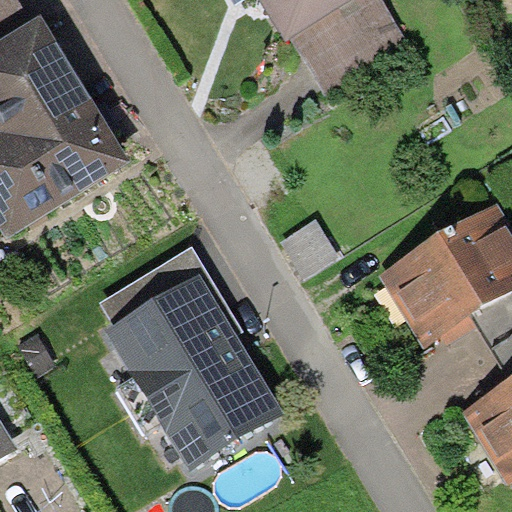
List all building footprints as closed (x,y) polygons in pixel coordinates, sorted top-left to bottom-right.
[(0,0),(0,46),(34,25),(18,0),(0,0)] [(259,0),(262,4),(287,44),(291,41),(357,0),(259,0)] [(409,46),(382,0),(357,0),(291,41),(326,97),(409,46)] [(102,120),(41,21),(34,25),(0,46),(0,233),(7,244),(132,168),(102,120)] [(511,231),(497,206),(380,277),(425,350),(453,332),(472,321),(511,296),(511,231)] [(101,305),(115,328),(200,277),(207,273),(193,250),(101,305)] [(212,296),(237,339),(244,335),(207,273),(200,277),(212,296)] [(115,328),(105,335),(190,475),(285,418),(237,339),(212,296),(200,277),(115,328)] [(511,383),(511,296),(472,321),(510,384),(511,383)] [(506,485),(511,481),(511,383),(510,384),(497,393),(462,413),(506,485)] [(0,464),(18,454),(0,424),(0,464)]
